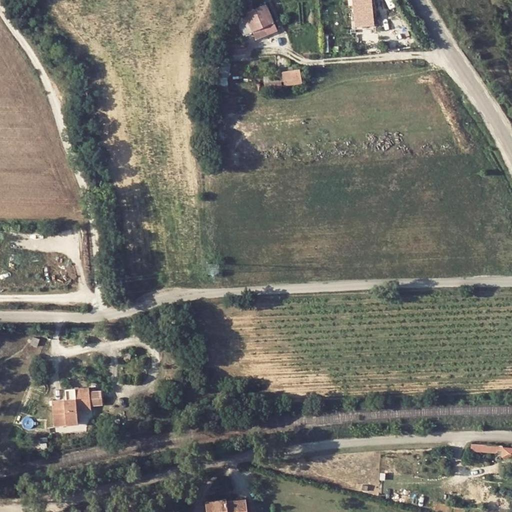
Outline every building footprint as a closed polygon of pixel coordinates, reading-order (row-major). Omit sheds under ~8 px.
[(363,25),(362,20),(373,19),(372,2),(353,3),(355,26),(363,25)] [(252,30),(272,20),(265,4),(240,15),(242,20),(237,22),(242,34),(252,30)] [(272,20),(252,30),(255,38),(276,29),(272,20)] [(243,44),(226,43),(226,53),(243,53),(243,44)] [(212,76),(226,74),(229,74),(229,62),(220,58),(212,59),(212,76)] [(300,77),(299,68),(290,69),(290,78),(300,77)] [(227,89),(226,74),(212,76),(209,76),(210,90),(227,89)] [(280,88),(280,86),(280,81),(266,82),(267,89),(280,88)] [(51,400),(54,425),(76,423),(75,410),(90,409),(89,388),(66,389),(67,399),(51,400)] [(502,449),(503,444),(472,443),(471,451),(498,451),(497,449),(502,449)] [(502,456),(511,456),(511,445),(505,444),(503,444),(502,449),(502,456)] [(247,511),(246,498),(227,501),(227,498),(205,501),(206,511),(247,511)]
